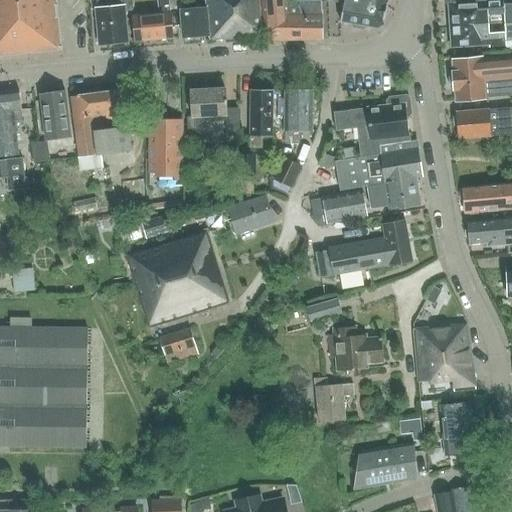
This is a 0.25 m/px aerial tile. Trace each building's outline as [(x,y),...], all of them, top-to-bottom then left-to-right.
[(54,0),(0,0),(0,53),(59,48),(54,0)] [(116,0),(117,7),(96,9),(99,45),(128,42),(125,6),(128,5),(127,0),(116,0)] [(173,38),(170,10),(169,0),(157,0),(159,14),(133,16),(136,41),(173,38)] [(209,34),(209,39),(262,35),(258,0),(206,0),(207,7),(209,34)] [(262,0),(264,40),(322,39),(322,10),(321,10),(321,0),(287,2),(286,0),(262,0)] [(339,0),(343,1),(340,20),(349,22),(352,27),(362,28),(366,25),(377,27),(383,24),(387,0),(339,0)] [(448,5),(449,26),(511,22),(511,5),(504,6),(503,0),(485,0),(486,2),(448,5)] [(209,34),(207,7),(181,9),(183,36),(209,34)] [(511,40),(511,22),(449,26),(451,48),(489,45),(489,46),(505,45),(505,41),(511,40)] [(511,55),(482,59),(482,58),(452,60),(453,71),(448,77),(449,86),(454,90),(455,102),(485,99),(485,98),(511,95),(511,55)] [(204,116),(226,116),(225,104),(226,104),(226,100),(225,100),(225,88),(190,90),(191,116),(186,117),(187,139),(205,139),(204,116)] [(272,90),(250,90),(250,147),(261,148),(261,136),(272,136),(272,90)] [(66,125),(69,125),(65,91),(39,95),(44,128),(45,128),(47,138),(68,135),(66,125)] [(103,168),(102,155),(130,151),(126,127),(107,129),(107,125),(127,122),(122,91),(71,98),(79,158),(81,171),(103,168)] [(312,131),(312,91),(284,91),(284,131),(285,131),(285,143),(299,143),(299,131),(312,131)] [(21,111),(19,92),(0,94),(0,157),(18,155),(14,112),(21,111)] [(409,141),(408,135),(409,134),(406,112),(408,112),(410,109),(410,99),(406,96),(389,98),(387,101),(388,106),(335,112),(337,131),(356,128),(358,143),(360,157),(380,154),(379,146),(400,143),(400,141),(407,141),(409,141)] [(511,107),(488,110),(488,109),(455,112),(455,115),(453,117),(454,125),(457,128),(458,139),(511,134),(511,107)] [(150,176),(182,176),(182,120),(150,120),(150,176)] [(49,160),(47,141),(31,144),(34,162),(49,160)] [(409,149),(407,141),(400,141),(400,143),(379,146),(380,154),(360,157),(334,162),(335,166),(337,176),(339,190),(367,186),(416,177),(416,178),(422,177),(420,163),(417,148),(409,149)] [(328,168),(335,166),(334,162),(334,157),(325,153),(320,163),(328,168)] [(255,181),(255,154),(239,154),(239,180),(255,181)] [(290,188),(300,166),(285,158),(274,180),(290,188)] [(389,210),(420,206),(418,193),(416,178),(416,177),(367,186),(368,193),(371,208),(388,206),(389,210)] [(463,192),(460,193),(461,199),(464,200),(465,213),(511,209),(511,182),(463,187),(463,192)] [(362,190),(344,193),(323,196),(327,223),(366,217),(362,190)] [(79,193),(80,202),(101,201),(100,191),(79,193)] [(228,209),(235,228),(236,233),(272,221),(264,197),(228,209)] [(142,224),(146,239),(169,232),(165,217),(142,224)] [(469,244),(490,242),(490,247),(511,244),(511,240),(511,218),(468,222),(468,229),(465,230),(466,237),(469,237),(469,244)] [(315,253),(316,259),(319,277),(411,261),(404,221),(382,225),(385,238),(329,248),(329,250),(320,252),(315,253)] [(149,327),(228,303),(205,231),(126,255),(149,327)] [(14,292),(34,290),(32,269),(12,271),(14,292)] [(310,322),(341,313),(337,300),(306,309),(310,322)] [(467,325),(414,331),(416,353),(461,350),(461,351),(470,350),(467,325)] [(0,445),(87,446),(88,328),(0,327),(0,445)] [(366,362),(383,361),(381,338),(364,340),(363,335),(354,336),(353,327),(336,328),(336,335),(329,335),(330,357),(337,356),(338,371),(367,369),(366,362)] [(165,355),(195,346),(190,328),(160,337),(165,355)] [(461,350),(416,353),(418,383),(439,381),(452,379),(453,391),(474,389),(470,350),(461,351),(461,350)] [(343,397),(354,396),(353,384),(316,388),(318,423),(345,420),(343,397)] [(446,456),(474,453),(467,403),(440,406),(446,456)] [(352,489),(418,479),(413,444),(359,453),(352,489)] [(295,485),(286,486),(290,505),(302,502),(295,485)] [(452,491),(452,492),(452,497),(454,496),(457,511),(482,511),(482,509),(471,511),(467,487),(452,490),(452,491)] [(457,511),(454,496),(452,497),(452,492),(433,495),(436,511),(457,511)] [(227,511),(285,511),(283,500),(262,505),(260,497),(240,501),(241,509),(227,511)] [(152,511),(180,511),(180,500),(152,501),(152,511)]
